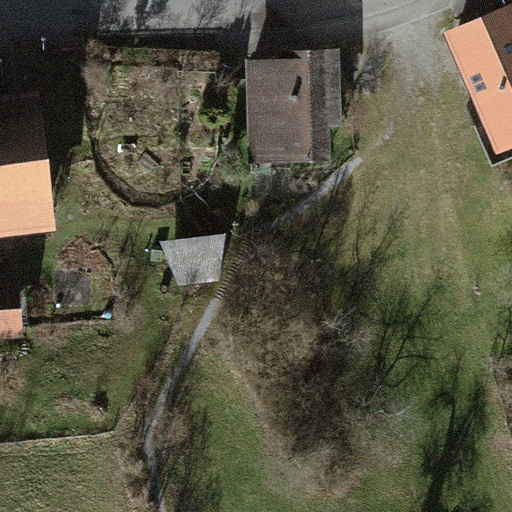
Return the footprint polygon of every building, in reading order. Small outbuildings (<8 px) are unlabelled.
[(511,15),(446,42),(496,164),(511,157),(511,15)] [(335,59),(251,61),(253,165),(337,163),(335,59)] [(0,242),(60,236),(44,96),(0,101),(0,242)] [(224,250),(180,253),(182,276),(226,272),(224,250)] [(22,275),(0,277),(0,338),(27,336),(22,275)]
